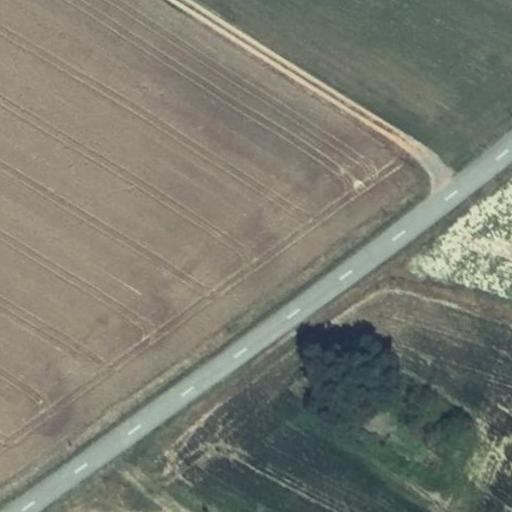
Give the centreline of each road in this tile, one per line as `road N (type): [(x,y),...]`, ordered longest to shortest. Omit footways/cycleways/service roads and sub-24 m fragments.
road 1 (tertiary): [(16,511),(511,146)]
road 2 (track): [(456,189),(432,161),(185,0)]
